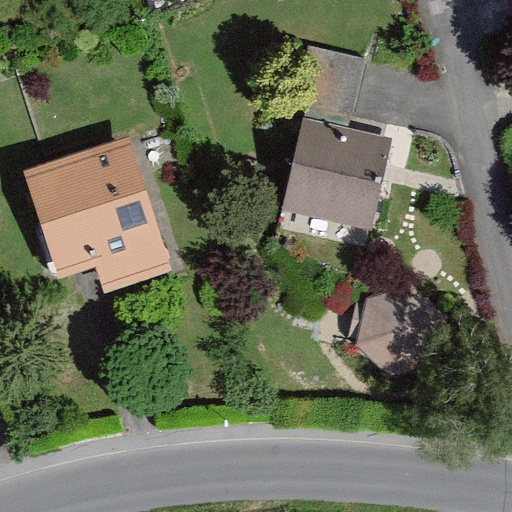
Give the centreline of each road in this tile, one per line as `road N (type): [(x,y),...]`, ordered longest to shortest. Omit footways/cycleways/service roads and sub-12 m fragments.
road 1 (tertiary): [(14,511),(107,483),(283,470),(511,500)]
road 2 (residential): [(511,274),(460,0)]
